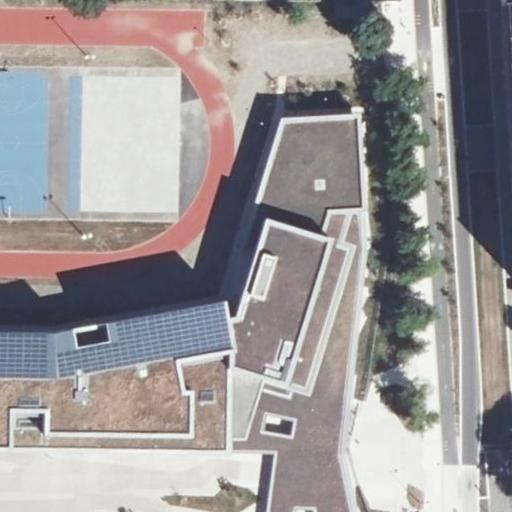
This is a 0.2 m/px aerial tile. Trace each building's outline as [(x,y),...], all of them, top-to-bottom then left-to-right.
[(381,18),(381,2),(335,1),(336,18),(381,18)] [(511,4),(501,5),(507,83),(509,118),(511,176),(511,4)] [(0,176),(301,160),(298,97),(0,113),(0,176)] [(359,342),(353,207),(295,210),(300,344),(359,342)] [(52,233),(23,238),(26,253),(54,247),(52,233)] [(0,450),(232,456),(234,441),(244,440),(263,378),(234,371),(233,300),(56,331),(0,329),(0,450)] [(366,511),(359,342),(300,344),(307,511),(366,511)]
